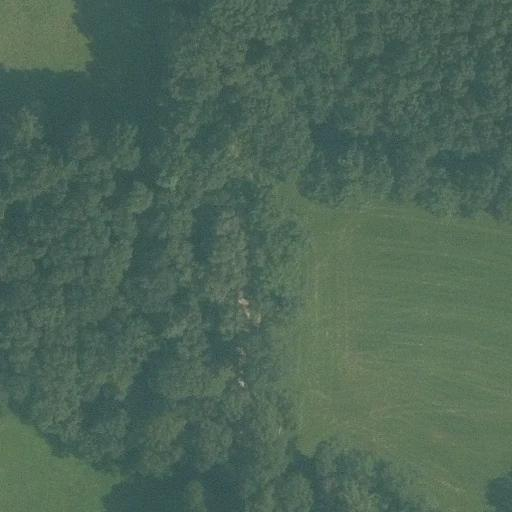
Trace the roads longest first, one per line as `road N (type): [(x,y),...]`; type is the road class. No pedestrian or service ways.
road 1 (track): [(218,0),(244,347),(240,511)]
road 2 (track): [(244,347),(185,406),(172,409),(0,313)]
